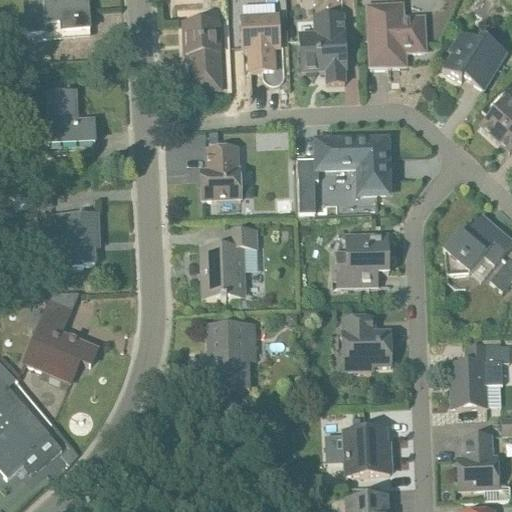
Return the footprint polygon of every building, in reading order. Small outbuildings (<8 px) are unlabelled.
[(22,0),(25,38),(46,37),(45,25),(88,23),(86,6),(87,5),(87,2),(86,2),(86,0),(22,0)] [(401,22),(400,9),(366,11),(370,72),(404,71),(403,57),(425,56),(423,21),(401,22)] [(274,74),(273,49),(279,49),(277,19),(241,21),(243,53),(249,53),(250,76),(274,74)] [(344,88),(344,75),(343,72),(343,20),(313,22),(314,38),(299,39),(301,77),(305,77),(305,78),(307,81),(309,82),(312,82),(315,81),(316,78),(316,76),(325,76),(326,89),(344,88)] [(220,94),(216,26),(183,27),(184,58),(189,58),(191,95),(220,94)] [(506,57),(481,41),(474,52),(458,42),(448,57),(452,60),(442,75),(460,86),(465,79),(473,83),(470,87),(483,95),(506,57)] [(76,126),(75,96),(45,97),(46,125),(44,125),(45,152),(92,150),(92,125),(76,126)] [(511,106),(507,102),(481,131),(509,157),(511,155),(511,154),(511,106)] [(209,147),(219,147),(219,136),(209,136),(209,147)] [(386,198),(385,145),(317,147),(317,173),(359,173),(359,198),(386,198)] [(237,173),(236,152),(205,153),(206,174),(199,174),(201,205),(239,203),(238,173),(237,173)] [(15,160),(15,182),(36,181),(36,160),(15,160)] [(14,214),(28,210),(25,199),(11,203),(14,214)] [(93,269),(92,243),(98,243),(97,216),(46,219),(47,248),(63,247),(65,273),(82,272),(82,269),(93,269)] [(511,248),(511,245),(481,220),(463,241),(458,236),(442,254),(445,256),(446,279),(469,277),(484,260),(495,269),(511,248)] [(225,304),(225,302),(239,301),(237,253),(256,252),(255,235),(224,236),(225,252),(203,253),(205,303),(220,302),(220,304),(225,304)] [(336,291),(376,291),(376,277),(388,277),(387,238),(345,239),(345,255),(335,255),(336,291)] [(502,296),(511,284),(511,266),(509,263),(490,285),(502,296)] [(89,370),(96,353),(61,338),(72,313),(49,303),(22,366),(71,387),(80,366),(89,370)] [(286,323),(289,327),(296,327),(296,317),(286,317),(286,323)] [(374,337),(373,323),(342,323),(343,337),(341,337),(342,374),(371,374),(371,371),(390,370),(389,336),(374,337)] [(204,394),(249,392),(247,329),(207,330),(208,367),(203,367),(204,394)] [(486,390),(502,390),(501,367),(509,367),(508,350),(464,352),(465,367),(449,368),(449,383),(453,383),(454,413),(487,411),(486,390)] [(25,465),(54,441),(0,382),(0,464),(5,471),(1,475),(13,490),(32,473),(25,465)] [(511,423),(499,424),(499,440),(511,439),(511,423)] [(385,450),(384,435),(364,436),(365,439),(344,440),(346,480),(390,478),(388,449),(385,450)] [(491,461),(490,440),(464,441),(465,463),(457,463),(458,494),(498,492),(497,461),(491,461)] [(62,460),(70,469),(75,463),(78,459),(71,452),(62,460)] [(281,495),(322,493),(322,478),(280,480),(281,495)] [(382,511),(382,502),(346,504),(346,511),(382,511)]
